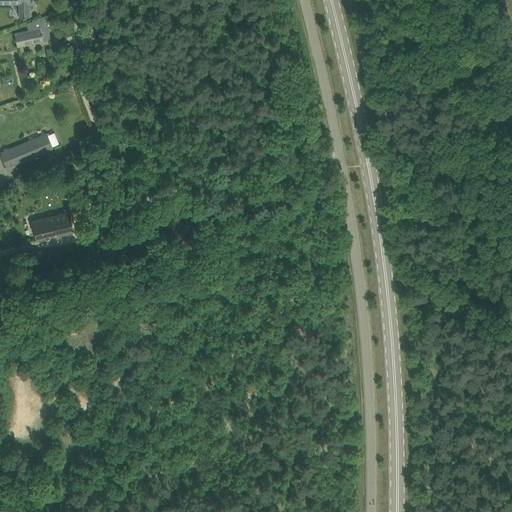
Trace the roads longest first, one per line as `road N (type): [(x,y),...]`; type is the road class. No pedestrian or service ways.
road 1 (primary): [(396,511),(380,239),(331,0)]
road 2 (unclassified): [(341,169),(364,323),(371,511)]
road 3 (track): [(337,150),(198,180),(125,211)]
road 4 (unclassified): [(80,0),(90,114),(125,211)]
road 5 (unclassified): [(341,169),(304,0)]
road 6 (track): [(511,265),(483,249),(446,205),(398,178)]
road 7 (track): [(125,211),(74,239),(0,255)]
